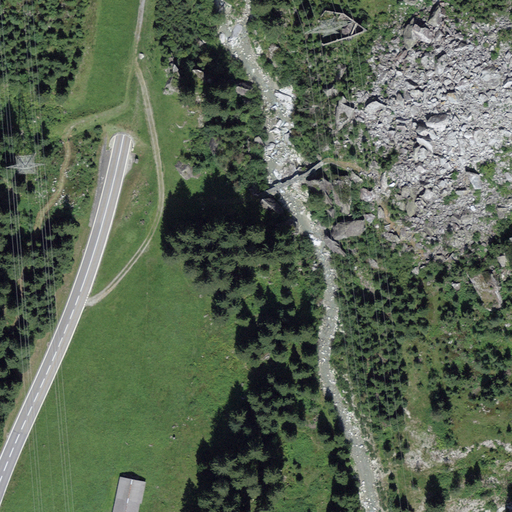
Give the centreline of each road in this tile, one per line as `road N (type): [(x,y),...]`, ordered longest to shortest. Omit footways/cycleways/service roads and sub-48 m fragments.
road 1 (primary): [(124,135),(77,299),(0,480)]
road 2 (track): [(77,299),(99,296),(152,227),(160,167),(138,71)]
road 3 (primary): [(124,135),(152,0)]
